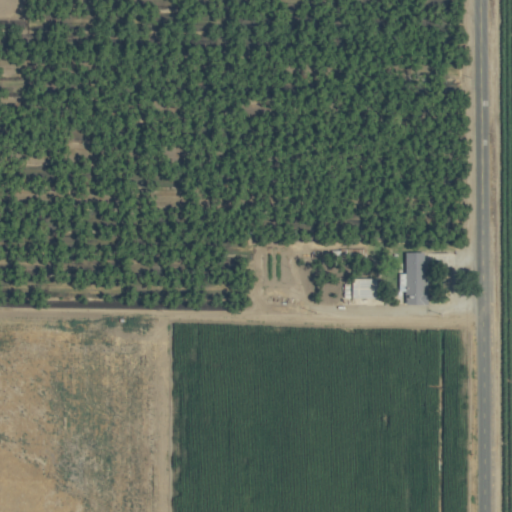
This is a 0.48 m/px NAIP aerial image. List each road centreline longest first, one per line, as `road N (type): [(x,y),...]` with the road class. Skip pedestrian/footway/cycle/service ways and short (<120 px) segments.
road 1 (tertiary): [(480,208),(482,511)]
road 2 (tertiary): [(478,0),(480,208)]
